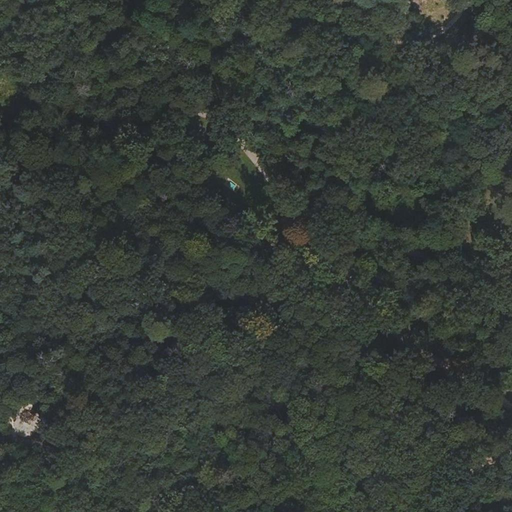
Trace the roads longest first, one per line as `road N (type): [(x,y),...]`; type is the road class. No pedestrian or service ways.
road 1 (track): [(0,125),(28,118),(120,123),(185,109),(210,116),(239,138),(335,263)]
road 2 (track): [(335,263),(414,338),(511,407)]
road 3 (track): [(335,263),(397,249),(475,263),(494,259),(511,236)]
